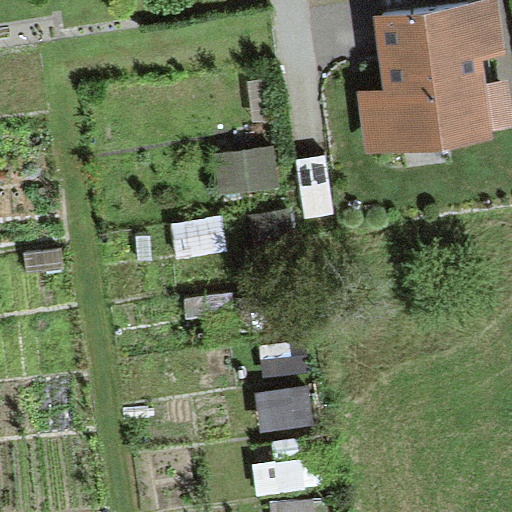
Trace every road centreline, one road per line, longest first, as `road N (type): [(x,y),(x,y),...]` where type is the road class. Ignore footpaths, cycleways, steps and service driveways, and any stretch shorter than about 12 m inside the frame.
road 1 (track): [(63,90),(121,511)]
road 2 (residential): [(290,0),(310,139)]
